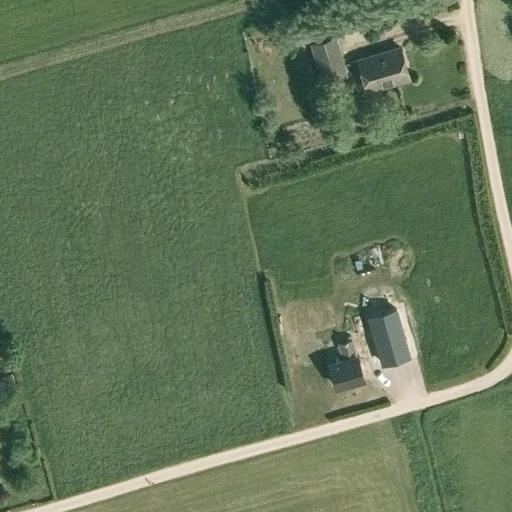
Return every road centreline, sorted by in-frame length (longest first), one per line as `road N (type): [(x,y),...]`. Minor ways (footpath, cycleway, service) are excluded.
road 1 (track): [(408,408),(35,511)]
road 2 (track): [(467,0),(511,259)]
